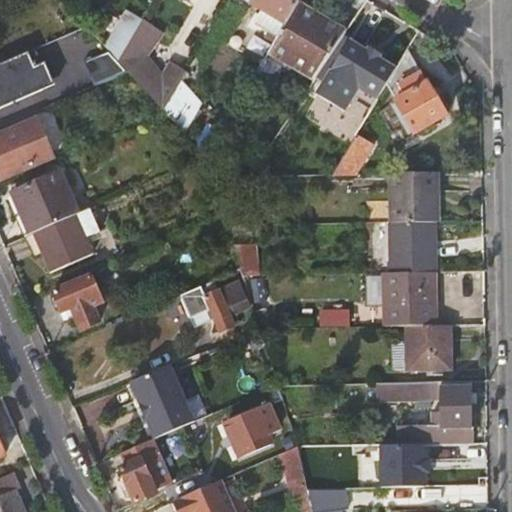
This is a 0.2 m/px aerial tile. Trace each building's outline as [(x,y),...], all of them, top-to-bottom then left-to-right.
[(231,47),(262,68),(271,53),(299,6),(302,0),(256,0),(253,6),(231,47)] [(231,47),(253,6),(245,2),(222,42),(231,47)] [(271,53),(317,79),(348,34),(299,6),(271,53)] [(114,41),(124,47),(140,22),(127,14),(117,29),(121,31),(114,41)] [(119,61),(163,111),(181,79),(186,70),(169,61),(163,73),(149,57),(164,34),(143,19),(119,61)] [(390,81),(398,68),(392,65),(404,46),(370,26),(358,45),(383,59),(375,73),(390,81)] [(428,82),(407,54),(398,68),(390,81),(387,87),(398,102),(417,135),(448,116),(446,111),(451,108),(445,98),(440,101),(428,82)] [(0,101),(16,94),(5,69),(0,71),(0,101)] [(181,79),(163,111),(185,134),(203,103),(181,79)] [(56,157),(39,118),(0,133),(0,168),(4,179),(56,157)] [(359,134),(375,143),(382,131),(367,122),(359,134)] [(335,176),(355,175),(375,143),(359,134),(335,176)] [(17,192),(34,234),(39,232),(80,215),(63,171),(37,183),(51,217),(38,223),(24,188),(17,192)] [(391,174),(392,224),(394,224),(434,223),(434,192),(439,192),(439,172),(391,174)] [(281,177),(256,178),(256,191),(281,191),(281,177)] [(37,183),(24,188),(38,223),(51,217),(37,183)] [(80,215),(39,232),(55,272),(95,256),(88,240),(104,233),(94,209),(80,215)] [(434,223),(394,224),(395,273),(438,272),(438,223),(434,223)] [(262,272),(257,241),(240,244),(246,275),(262,272)] [(440,326),(438,272),(395,273),(387,273),(388,326),(409,326),(440,326)] [(83,327),(100,320),(83,281),(54,293),(61,310),(74,305),(83,327)] [(200,288),(180,297),(191,321),(211,313),(220,333),(247,321),(242,310),(249,307),(239,283),(204,297),(200,288)] [(220,333),(224,343),(252,331),(247,321),(220,333)] [(452,326),(440,326),(409,326),(410,370),(453,369),(452,326)] [(133,382),(157,439),(197,422),(173,365),(133,382)] [(468,381),(415,382),(415,397),(442,397),(443,427),(432,427),(432,444),(472,443),(471,386),(469,386),(468,381)] [(275,443),(260,408),(233,420),(248,455),(275,443)] [(287,435),(293,450),(302,446),(297,431),(287,435)] [(0,459),(9,456),(0,434),(0,459)] [(156,440),(124,453),(129,466),(123,468),(138,502),(159,494),(157,491),(174,483),(156,440)] [(380,484),(429,485),(430,443),(381,442),(380,484)] [(0,498),(16,492),(22,489),(16,475),(0,482),(0,498)] [(238,511),(225,480),(178,501),(183,511),(238,511)] [(301,511),(315,511),(309,482),(292,491),(301,511)] [(25,511),(16,492),(0,498),(0,511),(25,511)] [(404,499),(404,511),(441,511),(441,498),(404,499)]
